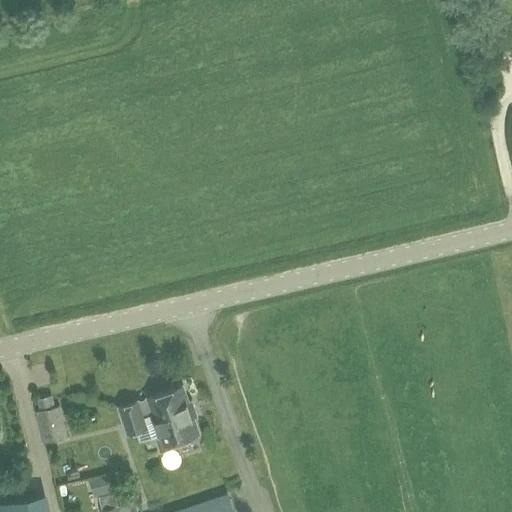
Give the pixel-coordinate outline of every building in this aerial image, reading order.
[(147,397),(148,398),(138,401),(138,400),(119,406),(128,432),(147,426),(143,416),(153,413),(160,433),(155,435),(160,450),(175,445),(174,440),(198,432),(193,416),(197,415),(192,399),(188,401),(182,385),(147,397)] [(65,436),(62,424),(58,405),(57,404),(37,409),(44,441),(65,436)] [(94,494),(113,489),(109,471),(89,476),(94,494)] [(0,501),(0,511),(45,511),(41,491),(0,501)] [(113,491),(97,495),(101,511),(138,511),(136,500),(117,504),(113,491)] [(233,511),(229,498),(227,492),(167,511),(233,511)]
